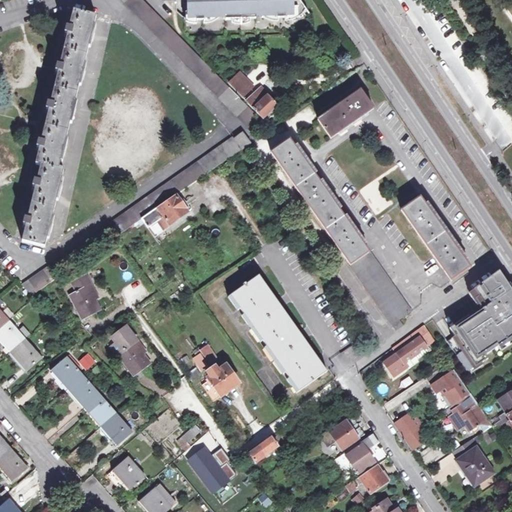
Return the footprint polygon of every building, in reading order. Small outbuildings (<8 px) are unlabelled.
[(259,119),(228,88),(169,27),(142,0),(121,0),(248,129),(259,119)] [(188,0),(189,18),(196,17),(196,20),(204,20),(204,17),(212,17),(226,17),(226,20),(234,20),(233,17),(248,16),(248,19),(256,19),(256,16),(270,16),(277,16),(277,19),(285,18),(285,15),(292,15),(292,5),(302,5),(298,0),(188,0)] [(285,15),(285,18),(292,23),(309,14),(302,5),(292,5),(292,15),(285,15)] [(69,27),(66,27),(64,35),(67,36),(60,66),(57,65),(55,72),(58,73),(53,93),(51,103),(47,102),(46,110),(49,111),(41,142),(38,141),(36,148),(39,149),(35,165),(41,166),(37,181),(34,180),(32,188),(35,188),(28,219),(25,218),(23,225),(26,226),(22,243),(44,249),(64,170),(59,169),(96,18),(73,12),(69,27)] [(243,98),(253,88),(239,74),(229,84),(243,98)] [(246,102),(262,118),(277,105),(260,88),(246,102)] [(355,113),(359,119),(374,109),(361,90),(316,121),(327,136),(350,120),(348,117),(355,113)] [(277,105),(262,118),(265,121),(280,109),(277,105)] [(329,139),(359,119),(355,113),(348,117),(350,120),(327,136),(329,139)] [(234,138),(21,286),(31,296),(141,220),(175,196),(180,193),(240,151),(250,144),(243,133),(235,139),(234,138)] [(293,158),(299,154),(289,139),(271,153),(350,266),(369,253),(359,238),(353,242),(348,236),(350,234),(325,198),(323,200),(318,193),(320,192),(300,163),(297,164),(293,158)] [(359,238),(299,154),(293,158),(297,164),(300,163),(320,192),(318,193),(323,200),(325,198),(350,234),(348,236),(353,242),(359,238)] [(265,179),(273,191),(278,188),(270,176),(265,179)] [(192,210),(180,193),(175,196),(188,213),(192,210)] [(175,196),(141,220),(147,229),(162,219),(165,223),(168,221),(171,225),(188,213),(175,196)] [(424,216),(430,211),(420,197),(401,210),(450,281),(469,267),(467,264),(459,253),(453,257),(449,250),(452,249),(432,220),(429,222),(424,216)] [(459,253),(430,211),(424,216),(429,222),(432,220),(452,249),(449,250),(453,257),(459,253)] [(154,238),(171,225),(168,221),(165,223),(162,219),(147,229),(154,238)] [(370,252),(369,253),(350,266),(349,266),(391,325),(399,320),(411,311),(370,252)] [(511,292),(506,285),(498,272),(474,290),(478,297),(475,299),(481,308),(484,312),(470,321),(467,317),(449,329),(454,337),(456,336),(463,348),(462,349),(474,367),(487,359),(484,355),(511,336),(511,292)] [(88,288),(92,286),(87,276),(72,284),(77,293),(71,297),(83,319),(100,310),(95,300),(88,288)] [(230,296),(299,392),(327,372),(258,276),(230,296)] [(88,288),(95,300),(98,299),(92,286),(88,288)] [(478,297),(474,290),(470,292),(475,299),(478,297)] [(481,308),(467,317),(470,321),(484,312),(481,308)] [(15,348),(32,367),(42,359),(24,339),(29,335),(24,328),(19,332),(0,310),(0,340),(10,352),(15,348)] [(399,320),(391,325),(395,331),(403,325),(399,320)] [(394,348),(397,354),(419,338),(425,344),(433,339),(424,326),(394,348)] [(143,356),(134,344),(137,342),(126,328),(112,339),(116,344),(111,348),(117,357),(119,356),(134,376),(149,364),(143,356)] [(419,338),(397,354),(385,363),(394,376),(407,367),(404,363),(426,348),(425,344),(419,338)] [(137,342),(134,344),(143,356),(146,353),(137,342)] [(207,345),(191,356),(201,371),(217,360),(207,345)] [(27,371),(32,367),(15,348),(10,352),(27,371)] [(404,363),(407,367),(409,370),(415,366),(418,360),(428,353),(426,348),(404,363)] [(87,353),(77,362),(86,371),(96,362),(87,353)] [(66,358),(57,366),(73,385),(69,389),(66,391),(74,401),(77,399),(81,395),(84,399),(80,403),(102,428),(117,446),(132,434),(116,416),(79,372),(81,370),(73,362),(71,364),(66,358)] [(454,370),(448,361),(425,377),(436,393),(444,387),(447,392),(445,394),(451,404),(460,398),(462,396),(457,389),(461,386),(455,377),(453,378),(449,373),(454,370)] [(52,370),(69,389),(73,385),(57,366),(52,370)] [(219,373),(215,368),(212,370),(207,373),(211,378),(208,380),(220,398),(239,385),(226,367),(219,373)] [(189,378),(192,382),(201,376),(197,371),(189,378)] [(405,388),(413,382),(409,376),(401,381),(405,388)] [(511,384),(495,396),(496,398),(507,415),(508,416),(507,417),(509,420),(511,424),(511,384)] [(27,386),(14,398),(21,406),(34,393),(27,386)] [(435,395),(443,406),(448,403),(439,392),(435,395)] [(460,398),(451,404),(453,406),(462,400),(460,398)] [(462,400),(453,406),(450,408),(454,415),(450,418),(454,425),(456,423),(461,430),(466,426),(470,432),(487,420),(473,399),(471,401),(475,408),(469,411),(462,400)] [(508,416),(507,415),(491,426),(494,430),(509,420),(507,417),(508,416)] [(424,443),(420,438),(423,437),(418,430),(423,427),(416,416),(408,421),(406,419),(398,425),(407,438),(404,440),(412,451),(424,443)] [(352,417),(346,421),(329,433),(335,442),(341,451),(364,435),(359,428),(353,432),(351,428),(356,424),(352,417)] [(185,453),(191,447),(188,444),(201,432),(195,426),(177,442),(185,453)] [(327,448),(335,442),(328,431),(319,437),(327,448)] [(347,465),(350,469),(353,467),(358,474),(375,462),(367,452),(379,443),(373,434),(361,443),(362,445),(346,456),(350,463),(347,465)] [(0,470),(2,473),(5,471),(13,481),(27,468),(0,436),(0,470)] [(255,463),(277,448),(275,446),(277,444),(273,439),(271,441),(269,438),(248,453),(255,463)] [(473,440),(452,454),(457,461),(457,462),(467,477),(469,475),(476,485),(493,474),(476,449),(476,445),(473,440)] [(204,450),(190,461),(213,489),(233,473),(224,463),(228,460),(220,450),(211,458),(204,450)] [(350,463),(346,456),(344,453),(332,462),(341,475),(350,469),(347,465),(350,463)] [(443,468),(453,460),(449,455),(438,462),(443,468)] [(126,485),(130,490),(145,477),(128,459),(114,472),(126,485)] [(372,494),(388,483),(382,473),(383,472),(378,465),(360,477),(372,494)] [(126,485),(114,472),(113,471),(108,476),(121,490),(126,485)] [(474,487),(476,485),(469,475),(467,477),(474,487)] [(352,491),(357,487),(353,482),(348,485),(352,491)] [(160,485),(145,498),(153,507),(149,511),(166,511),(176,503),(160,485)] [(355,506),(363,501),(359,494),(351,499),(355,506)] [(141,501),(149,511),(153,507),(145,498),(141,501)] [(0,507),(0,511),(20,511),(9,499),(0,507)] [(282,511),(296,511),(288,499),(277,506),(282,511)] [(399,511),(398,510),(395,511),(387,500),(374,510),(375,511),(399,511)]
